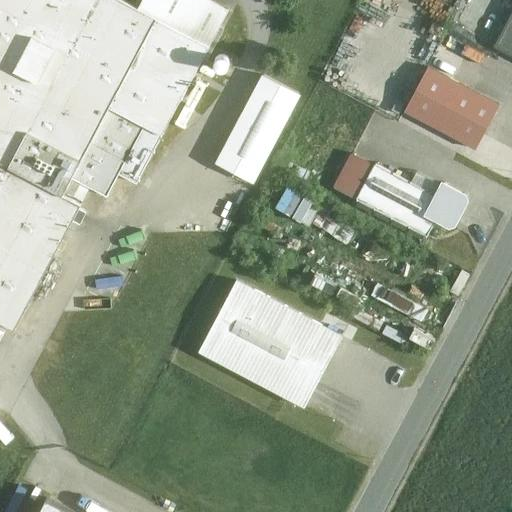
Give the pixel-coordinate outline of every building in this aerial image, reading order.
[(118,0),(0,0),(0,331),(18,341),(87,208),(69,199),(77,183),(109,199),(144,128),(167,138),(213,51),(118,0)] [(511,55),(511,17),(497,48),(511,55)] [(503,104),(433,69),(409,116),(478,152),(503,104)] [(259,182),(304,90),(264,71),(219,162),(259,182)] [(356,155),(337,188),(432,239),(439,223),(460,232),(477,202),(423,172),(415,185),(356,155)] [(279,207),(310,222),(321,201),(289,186),(279,207)] [(347,340),(240,284),(202,355),(309,411),(347,340)]
